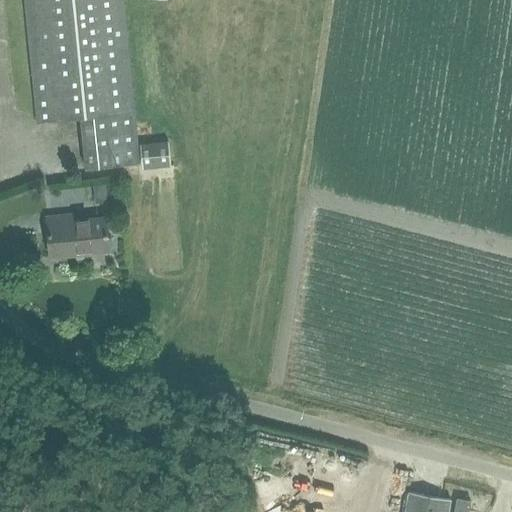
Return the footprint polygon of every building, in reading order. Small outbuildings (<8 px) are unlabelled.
[(140,165),(134,111),(123,0),(25,0),(38,122),(58,120),(81,117),(86,170),(140,165)] [(140,144),(143,169),(170,166),(168,141),(140,144)] [(142,183),(140,169),(121,173),(121,177),(122,186),(142,183)] [(74,215),(48,217),(51,256),(110,251),(107,218),(74,221),(74,215)] [(448,511),(451,498),(409,491),(405,511),(448,511)] [(467,511),(470,501),(456,498),(453,511),(467,511)]
